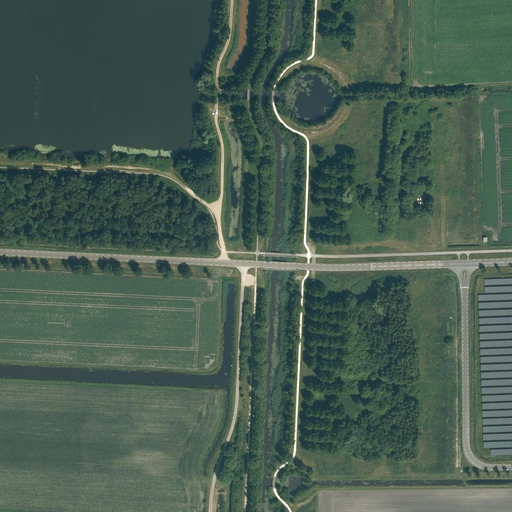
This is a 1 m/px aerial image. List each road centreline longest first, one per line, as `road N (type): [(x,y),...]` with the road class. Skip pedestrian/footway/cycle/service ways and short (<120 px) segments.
road 1 (unclassified): [(210,511),(236,399),(243,263)]
road 2 (tertiary): [(243,263),(0,251)]
road 3 (track): [(218,213),(150,168),(0,162)]
road 4 (tertiary): [(459,264),(243,263)]
road 5 (unclassified): [(511,466),(484,466),(466,446),(464,286)]
road 6 (track): [(223,251),(215,107)]
